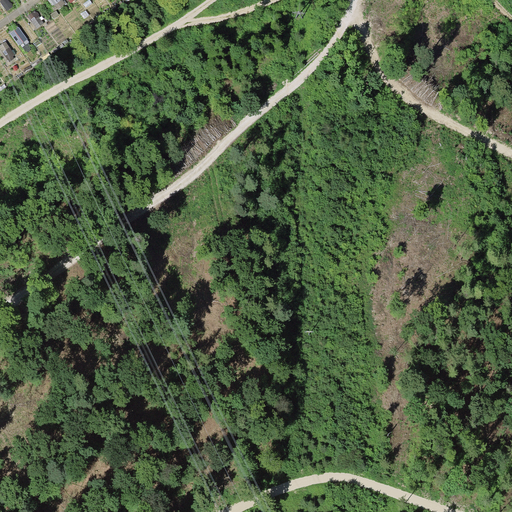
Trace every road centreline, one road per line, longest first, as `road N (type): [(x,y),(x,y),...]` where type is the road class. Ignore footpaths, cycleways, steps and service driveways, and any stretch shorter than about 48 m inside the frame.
road 1 (track): [(354,0),(317,62),(200,167),(0,309)]
road 2 (track): [(449,511),(403,493),(321,477),(232,511)]
road 3 (track): [(511,153),(394,87),(352,9)]
road 4 (track): [(0,122),(178,23)]
